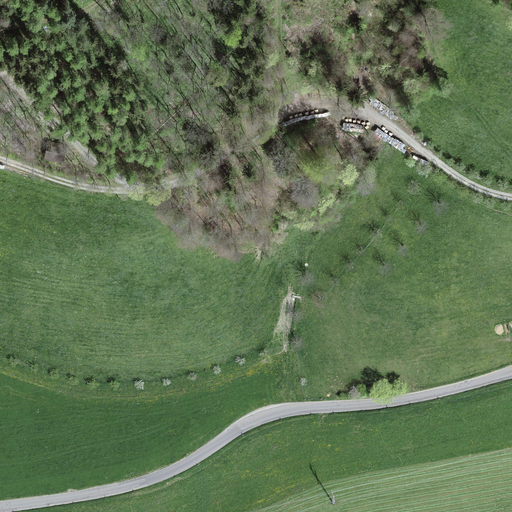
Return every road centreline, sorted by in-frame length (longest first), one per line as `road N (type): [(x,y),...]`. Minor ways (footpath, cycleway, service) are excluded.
road 1 (track): [(511,197),(464,180),(376,116),(338,103),(297,104),(178,183),(133,190),(76,185),(0,160)]
road 2 (unclassified): [(511,373),(398,400),(274,413),(151,479),(0,507)]
road 3 (track): [(133,190),(0,69)]
